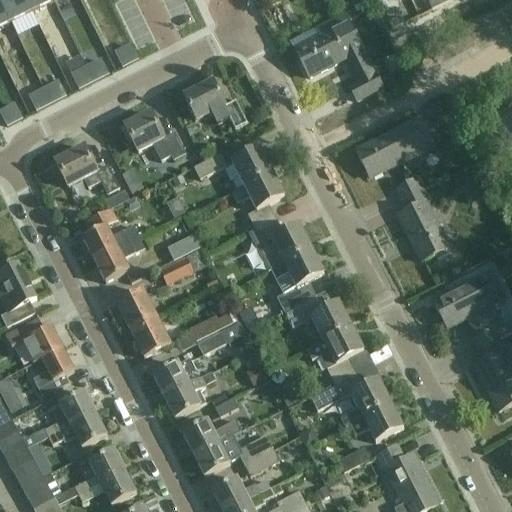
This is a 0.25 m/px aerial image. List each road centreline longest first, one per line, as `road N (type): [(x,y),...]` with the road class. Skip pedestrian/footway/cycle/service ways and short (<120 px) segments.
road 1 (residential): [(495,511),(249,46),(233,37)]
road 2 (residential): [(181,511),(0,165)]
road 3 (residential): [(233,37),(37,131),(0,165)]
